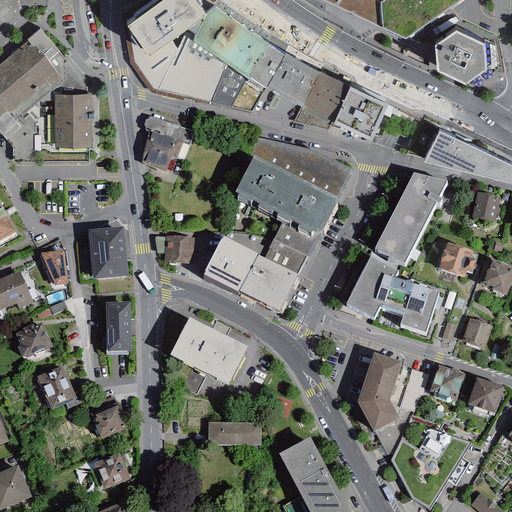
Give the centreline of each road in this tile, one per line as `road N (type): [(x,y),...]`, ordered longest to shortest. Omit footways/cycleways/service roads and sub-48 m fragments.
road 1 (residential): [(385,155),(120,93)]
road 2 (primary): [(264,0),(376,68),(498,124)]
road 3 (residential): [(150,386),(105,391),(92,384),(71,231)]
road 4 (residential): [(511,381),(309,316)]
road 5 (residential): [(386,511),(294,350)]
road 6 (residential): [(309,316),(385,155)]
road 7 (residential): [(294,350),(242,316),(148,281)]
road 8 (residential): [(385,155),(511,187)]
road 9 (tertiary): [(150,386),(155,511)]
